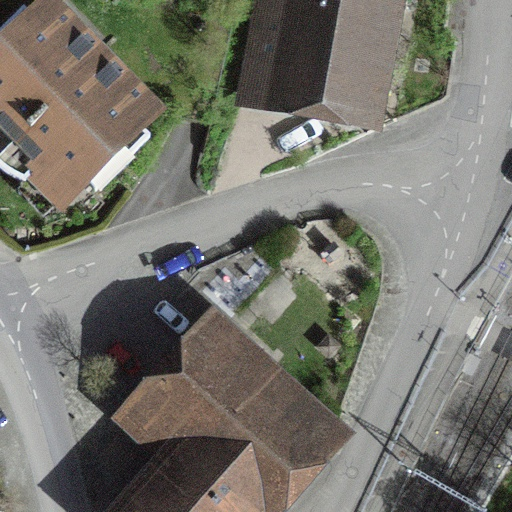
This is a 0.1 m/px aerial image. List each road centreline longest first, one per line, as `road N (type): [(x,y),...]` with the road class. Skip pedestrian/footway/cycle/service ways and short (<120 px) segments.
road 1 (residential): [(5,298),(372,184),(466,193)]
road 2 (residential): [(466,193),(335,511)]
road 3 (residential): [(60,511),(5,298)]
road 4 (residential): [(490,0),(466,193)]
